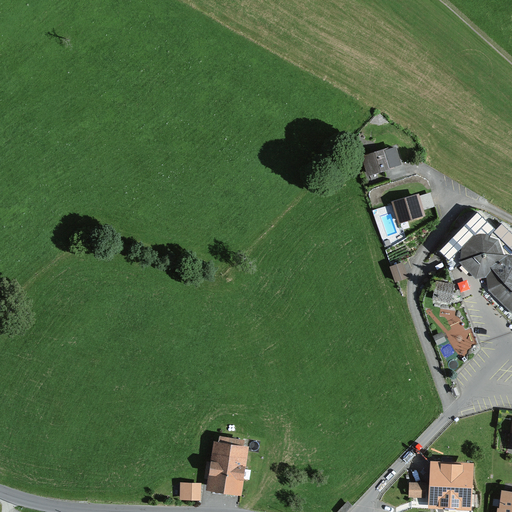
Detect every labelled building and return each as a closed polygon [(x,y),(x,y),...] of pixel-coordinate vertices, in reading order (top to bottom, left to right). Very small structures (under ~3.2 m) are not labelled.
[(400,164),(395,148),(377,153),(378,155),(365,159),(369,173),(376,171),(377,173),(385,171),(384,169),(400,164)] [(395,203),(400,221),(407,219),(407,221),(415,218),(415,217),(422,214),(417,197),(395,203)] [(445,257),(450,270),(461,265),(469,272),(474,266),(478,270),(476,275),(477,276),(478,275),(490,273),(491,288),(498,296),(502,294),(505,297),(504,301),(511,309),(511,234),(501,223),(493,231),(475,214),(456,234),(462,239),(456,245),(452,242),(442,252),(446,256),(445,257)] [(401,280),(412,276),(407,262),(396,265),(401,280)] [(438,285),(436,296),(447,298),(449,287),(438,285)] [(220,438),(216,463),(238,466),(242,442),(220,438)] [(235,489),(238,466),(216,463),(212,462),(208,485),(235,489)] [(466,504),(467,468),(436,466),(434,503),(466,504)] [(190,486),(190,496),(203,496),(203,486),(190,486)] [(511,511),(511,494),(503,494),(500,511),(511,511)]
